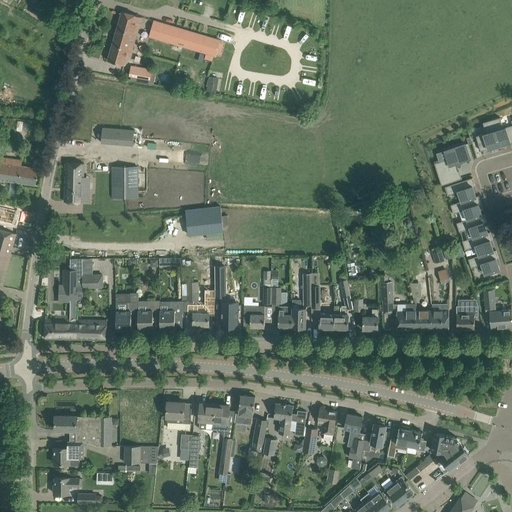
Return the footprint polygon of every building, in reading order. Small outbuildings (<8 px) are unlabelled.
[(130,40),(134,41),(141,17),(122,11),(115,36),(129,40),(130,40)] [(154,21),(149,36),(153,37),(183,46),(211,54),(216,56),(221,40),(216,39),(188,31),(158,22),(154,21)] [(266,32),(276,34),(278,25),(268,23),(266,32)] [(134,41),(130,40),(129,40),(115,36),(108,60),(124,65),(126,57),(129,58),(130,55),(134,41)] [(138,77),(150,79),(151,71),(139,69),(138,77)] [(210,76),(207,91),(216,93),(219,78),(210,76)] [(511,120),(511,122),(511,125),(503,128),(500,117),(491,120),(500,148),(508,145),(507,143),(511,141),(511,120)] [(500,148),(491,120),(483,123),(486,133),(476,136),(481,151),(491,148),(492,150),(500,148)] [(103,126),(101,142),(133,145),(135,128),(103,126)] [(0,148),(11,151),(13,139),(0,137),(0,148)] [(466,144),(445,151),(448,160),(435,164),(442,185),(462,179),(459,171),(457,171),(455,164),(471,159),(466,144)] [(0,179),(35,185),(37,168),(21,165),(22,160),(9,158),(8,164),(0,162),(0,179)] [(65,175),(65,202),(83,202),(83,201),(83,191),(89,191),(90,181),(84,181),(84,177),(84,163),(66,163),(66,170),(67,170),(66,175),(65,175)] [(139,167),(112,167),(113,198),(139,197),(139,167)] [(473,178),(445,187),(448,195),(458,192),(461,201),(461,202),(479,196),(478,196),(476,196),(473,187),(475,186),(473,178)] [(437,184),(423,188),(426,197),(440,193),(437,184)] [(417,200),(426,197),(423,188),(414,190),(417,200)] [(481,204),(479,196),(461,202),(461,201),(451,205),(454,213),(464,210),(467,219),(467,220),(484,214),(482,214),(479,205),(481,204)] [(189,235),(224,231),(221,206),(186,210),(189,235)] [(12,207),(10,215),(18,217),(20,209),(12,207)] [(487,222),(484,214),(467,220),(467,219),(457,223),(460,231),(470,228),(473,238),(490,232),(488,233),(485,223),(487,222)] [(16,234),(0,229),(0,285),(2,287),(16,234)] [(493,240),(490,232),(473,238),(463,241),(465,249),(476,246),(479,255),(479,256),(496,250),(494,251),(490,241),(493,240)] [(436,263),(452,258),(448,245),(432,250),(436,263)] [(500,269),(496,259),(499,258),(496,250),(479,256),(479,255),(469,259),(471,268),(482,264),(485,274),(500,269)] [(64,269),(64,286),(68,286),(68,301),(70,301),(70,319),(76,319),(77,301),(77,293),(77,287),(83,287),(83,275),(82,258),(71,259),(70,269),(64,269)] [(182,265),(181,258),(160,258),(160,266),(169,266),(169,265),(182,265)] [(225,268),(215,268),(215,298),(225,298),(225,268)] [(447,268),(438,271),(441,282),(442,284),(451,281),(447,268)] [(341,281),(344,296),(350,295),(346,274),(340,275),(341,281)] [(103,275),(83,275),(83,287),(103,286),(103,275)] [(393,300),(392,282),(389,282),(388,275),(380,275),(381,300),(393,300)] [(421,282),(410,283),(413,298),(414,298),(415,304),(416,304),(416,298),(422,298),(421,282)] [(434,282),(421,282),(422,298),(434,298),(434,282)] [(263,303),(272,304),(272,296),(272,288),(264,287),(263,303)] [(281,304),(281,287),(272,287),(272,288),(272,296),(272,304),(281,304)] [(188,304),(188,313),(194,313),(193,325),(209,325),(210,314),(215,314),(215,296),(215,289),(205,289),(205,304),(188,304)] [(494,289),(484,290),(486,312),(490,312),(491,328),(511,326),(511,309),(496,311),(494,289)] [(131,302),(116,302),(117,330),(119,330),(119,331),(125,331),(125,330),(132,330),(131,318),(138,318),(138,310),(139,310),(138,292),(131,292),(131,302)] [(364,311),(363,298),(354,299),(354,311),(364,311)] [(478,315),(478,306),(476,299),(458,299),(458,306),(457,306),(457,329),(475,329),(475,315),(478,315)] [(160,310),(161,310),(160,300),(148,300),(148,306),(146,306),(146,310),(139,310),(138,310),(138,318),(138,329),(141,329),(141,331),(147,331),(147,329),(153,329),(153,318),(160,318),(160,310)] [(306,328),(306,308),(301,308),(301,300),(293,300),(292,307),(292,327),(292,328),(306,328)] [(160,310),(160,318),(160,329),(163,329),(163,331),(169,331),(169,329),(175,329),(175,317),(183,317),(182,301),(170,301),(170,306),(168,306),(168,310),(161,310),(160,310)] [(223,302),(223,326),(237,326),(238,316),(241,316),(241,304),(238,304),(238,302),(223,302)] [(449,329),(449,310),(449,303),(432,303),(432,310),(432,329),(449,329)] [(416,329),(416,311),(416,304),(415,304),(392,304),(392,310),(397,310),(397,311),(397,330),(416,329)] [(334,328),(334,313),(328,313),(328,305),(321,305),(321,313),(320,313),(320,328),(334,328)] [(334,313),(334,328),(348,329),(349,314),(348,314),(348,306),(335,305),(334,313)] [(265,327),(265,306),(244,306),(244,322),(251,322),(250,326),(265,327)] [(292,327),(292,307),(279,307),(278,327),(292,327)] [(363,329),(378,330),(378,317),(378,309),(372,309),(372,317),(364,316),(363,329)] [(431,329),(432,329),(432,310),(416,311),(416,329),(425,329),(425,331),(430,331),(431,329)] [(75,339),(76,319),(70,319),(46,319),(45,338),(75,339)] [(107,320),(84,320),(76,319),(75,339),(106,340),(107,329),(107,320)] [(255,396),(241,395),(239,409),(237,408),(235,423),(252,424),(253,411),(254,411),(255,396)] [(127,401),(127,425),(141,425),(141,401),(127,401)] [(141,401),(141,425),(155,426),(155,401),(141,401)] [(185,402),(168,401),(167,417),(168,417),(167,422),(190,423),(192,403),(185,403),(185,402)] [(200,420),(199,428),(214,430),(217,404),(201,403),(199,420),(200,420)] [(295,434),(304,435),(307,411),(298,410),(297,414),(292,413),(293,405),(276,403),(274,418),(280,418),(279,433),(289,435),(291,420),(297,420),(295,434)] [(217,404),(214,430),(227,431),(228,422),(228,423),(230,406),(217,404)] [(334,428),(337,411),(320,409),(318,424),(324,425),(323,432),(324,432),(323,440),(332,441),(334,428)] [(366,439),(367,434),(359,433),(363,416),(348,414),(345,428),(351,429),(350,438),(354,439),(353,446),(351,446),(349,457),(354,458),(352,467),(360,468),(360,469),(360,468),(361,462),(364,450),(366,439)] [(55,416),(55,430),(70,430),(70,441),(77,441),(77,416),(55,416)] [(111,416),(77,416),(77,441),(84,441),(98,445),(111,445),(111,416)] [(258,418),(252,450),(261,452),(267,420),(258,418)] [(384,425),(385,423),(377,421),(377,423),(375,423),(374,426),(373,432),(367,431),(367,434),(366,439),(364,450),(370,451),(372,443),(383,445),(384,439),(386,439),(387,432),(385,431),(386,425),(384,425)] [(315,453),(318,428),(307,426),(303,452),(315,453)] [(410,429),(410,427),(402,426),(401,428),(399,427),(397,439),(391,438),(388,456),(395,457),(396,448),(407,450),(408,445),(411,429),(410,429)] [(425,451),(427,440),(421,439),(423,432),(419,431),(411,429),(408,445),(417,447),(417,450),(425,451)] [(465,451),(463,447),(464,446),(457,437),(446,435),(435,433),(434,437),(431,450),(443,452),(444,450),(446,454),(437,461),(443,469),(447,466),(449,468),(449,469),(467,455),(470,453),(467,449),(465,451)] [(182,435),(180,448),(192,449),(193,435),(182,435)] [(196,473),(197,468),(199,453),(201,436),(193,435),(192,449),(190,460),(188,472),(196,473)] [(230,456),(232,438),(224,437),(220,473),(228,474),(230,456)] [(278,439),(266,437),(263,453),(264,453),(264,458),(271,459),(272,454),(275,455),(278,439)] [(142,456),(142,446),(128,445),(125,445),(125,462),(141,463),(142,460),(142,456)] [(142,460),(142,463),(152,463),(157,463),(158,446),(155,446),(142,446),(142,456),(142,460)] [(77,458),(80,458),(84,458),(84,448),(70,448),(70,447),(69,447),(69,448),(55,447),(55,455),(53,455),(53,462),(55,462),(55,463),(77,464),(77,458)] [(327,482),(337,483),(338,469),(329,468),(327,482)] [(69,478),(56,477),(56,485),(54,485),(54,487),(53,487),(53,491),(54,491),(54,493),(69,494),(69,487),(79,487),(79,478),(69,478)] [(406,499),(414,492),(402,477),(399,479),(394,483),(406,499)] [(382,483),(385,488),(392,482),(389,478),(382,483)] [(398,505),(406,499),(394,483),(386,489),(388,492),(398,505)] [(352,494),(347,488),(341,494),(345,499),(352,494)] [(384,511),(392,506),(379,490),(376,493),(372,496),(384,511)] [(370,511),(383,511),(384,511),(372,496),(369,492),(365,495),(361,499),(364,503),(370,511)] [(469,511),(477,501),(471,495),(465,492),(450,511),(469,511)] [(79,494),(78,502),(96,503),(96,502),(96,495),(96,494),(79,494)] [(322,511),(331,511),(336,509),(331,502),(322,511)] [(370,511),(364,503),(356,509),(358,511),(370,511)]
